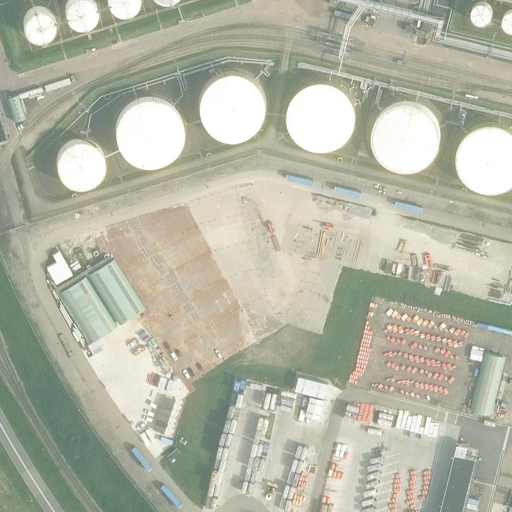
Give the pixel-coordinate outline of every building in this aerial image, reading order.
[(97,7),(97,4),(96,1),(95,0),(65,0),(66,0),(65,4),(64,7),(65,10),(65,13),(67,16),(69,19),(71,21),(74,22),(76,23),(80,23),(83,23),(86,22),(90,21),(92,19),(94,17),(96,13),(97,10),(97,7)] [(108,0),(109,2),(111,4),(114,7),(117,9),(122,10),(126,9),(129,9),(131,7),(134,5),(137,2),(137,0),(108,0)] [(56,20),(55,17),(54,14),(53,11),(51,8),(48,6),(45,5),(41,4),(38,4),(34,4),(32,5),(29,7),(27,9),(25,12),(24,14),(23,17),(23,20),(23,23),(24,26),(25,29),(27,31),(30,33),(33,35),(36,36),(39,36),(42,36),(45,35),(48,34),(51,32),(52,30),(54,27),(55,24),(56,20)] [(490,15),(490,13),(489,11),(488,9),(487,7),(484,5),(480,4),(476,5),(473,7),(471,8),(470,10),(469,12),(469,14),(469,18),(470,21),(471,22),(473,24),(475,25),(477,26),(479,26),(481,26),(484,25),(487,22),(489,19),(490,15)] [(511,12),(511,13),(510,13),(508,14),(506,15),(505,16),(503,19),(503,21),(502,23),(502,25),(503,27),(504,29),(505,31),(508,33),(511,34),(511,12)] [(421,29),(431,31),(433,21),(424,19),(421,29)] [(428,38),(429,33),(417,30),(415,35),(428,38)] [(210,61),(211,72),(234,71),(234,61),(210,61)] [(251,108),(251,107),(251,102),(250,97),(247,91),(243,87),(239,82),(234,80),(229,78),(223,77),(217,77),(211,79),(206,82),(201,85),(197,90),(194,95),(192,100),(192,105),(192,112),(194,117),(195,122),(199,127),(204,131),(209,134),(213,136),(220,137),(226,137),(231,135),(234,134),(237,132),(242,129),(246,124),(249,119),(251,114),(251,108)] [(359,116),(359,110),(357,105),(355,100),(351,95),(346,91),(341,88),(335,86),(330,86),(324,87),(318,88),(313,91),(308,95),(305,99),(302,104),(300,109),(300,115),(300,121),(301,126),(304,131),(307,136),(311,139),(316,143),(322,145),(328,146),(335,145),(340,144),(346,141),(350,137),(354,133),(357,128),(359,122),(359,116)] [(18,94),(7,98),(14,122),(25,118),(18,94)] [(174,132),(173,126),(171,120),(168,115),(164,111),(160,107),(155,105),(149,103),(143,103),(137,104),(132,106),(127,109),(124,112),(120,117),(118,121),(116,127),(116,132),(116,137),(118,143),(121,148),(124,152),(129,156),(134,159),(140,160),(145,161),(151,160),(156,158),(162,155),(165,152),(169,147),(171,143),(173,137),(174,132)] [(438,133),(438,127),(436,122),(433,116),(430,112),(425,108),(420,105),(415,103),(409,103),(405,103),(399,104),(393,107),(388,111),(384,116),(381,121),(379,126),(378,132),(379,137),(380,142),(382,147),(385,152),(390,156),(392,158),(396,160),(401,162),(407,163),(413,162),(419,161),(424,158),(428,155),(432,151),(434,149),(436,145),(438,139),(438,133)] [(0,114),(0,142),(8,140),(0,114)] [(511,134),(508,131),(503,129),(497,127),(491,126),(486,127),(480,129),(475,131),(470,135),(466,141),(463,145),(462,150),(461,157),(462,162),(464,168),(467,173),(470,178),(475,181),(479,183),(485,185),(491,186),(498,185),(503,183),(509,180),(511,178),(511,177),(511,134)] [(97,164),(97,159),(96,156),(94,153),(92,150),(89,147),(85,145),(82,144),(77,143),(72,144),(68,145),(65,146),(62,149),(60,152),(58,155),(56,159),(56,163),(56,168),(57,172),(59,175),(61,178),(64,181),(68,183),(72,184),(76,184),(79,184),(83,184),(87,182),(90,179),(93,177),(95,173),(97,168),(97,164)] [(473,348),(471,357),(482,359),(484,350),(473,348)] [(484,351),(471,409),(493,415),(507,357),(484,351)] [(299,376),(296,390),(320,396),(320,398),(311,396),(306,415),(320,419),(328,384),(299,376)] [(171,460),(180,452),(158,426),(149,434),(171,460)] [(468,444),(458,442),(455,454),(440,511),(463,511),(477,459),(465,456),(468,444)]
